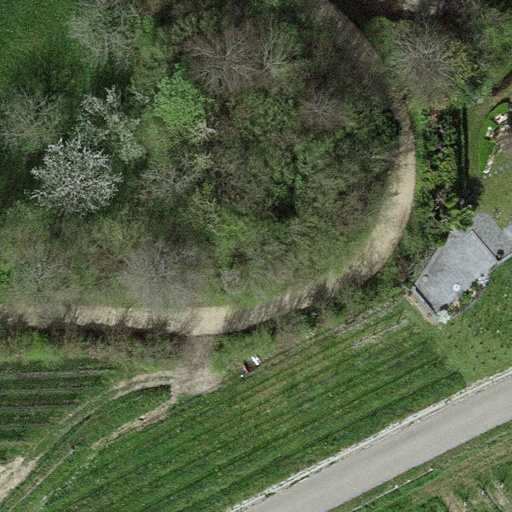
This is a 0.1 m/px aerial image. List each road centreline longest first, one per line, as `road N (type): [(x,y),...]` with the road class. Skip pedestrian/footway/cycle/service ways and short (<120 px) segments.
road 1 (track): [(281,0),(379,104),(396,173),(395,234),(359,279),(298,304),(0,312)]
road 2 (unclassified): [(299,511),(511,410)]
